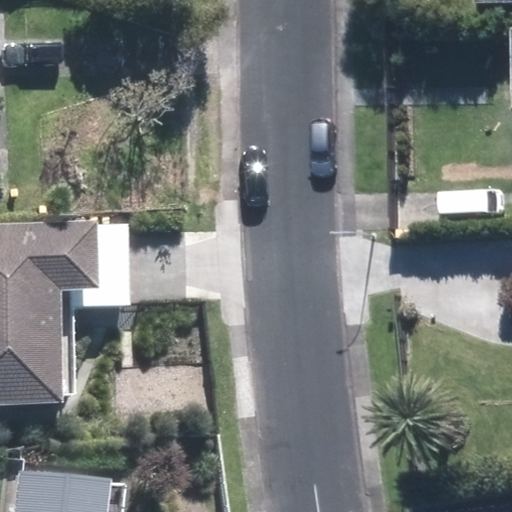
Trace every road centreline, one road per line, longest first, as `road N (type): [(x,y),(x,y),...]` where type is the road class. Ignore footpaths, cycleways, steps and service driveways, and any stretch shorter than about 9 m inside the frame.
road 1 (residential): [(287,0),(291,188),(322,511)]
road 2 (unknown): [(372,482),(511,466)]
